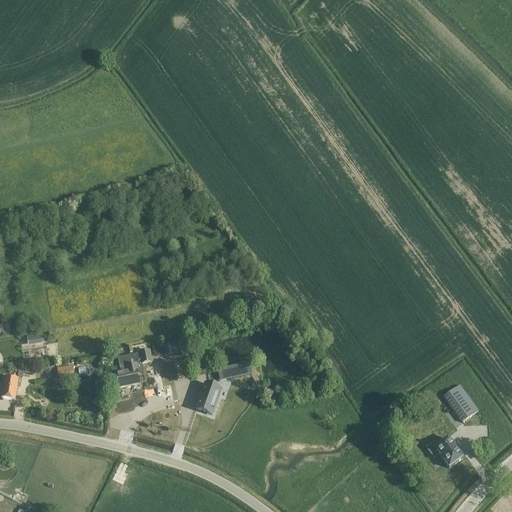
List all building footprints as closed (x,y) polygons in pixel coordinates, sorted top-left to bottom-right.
[(165,344),(167,355),(179,352),(177,341),(165,344)] [(152,348),(155,358),(163,356),(161,346),(152,348)] [(139,354),(142,365),(152,363),(149,352),(139,354)] [(144,374),(142,365),(139,354),(117,359),(120,374),(115,375),(118,390),(140,385),(138,375),(144,374)] [(249,365),(225,370),(228,380),(251,374),(249,365)] [(73,379),(72,366),(55,368),(57,381),(73,379)] [(5,377),(2,399),(15,401),(18,379),(5,377)] [(205,384),(196,409),(212,415),(221,390),(205,384)] [(459,385),(442,397),(462,424),(479,411),(459,385)] [(425,450),(417,457),(421,463),(426,458),(441,477),(454,467),(439,448),(430,456),(425,450)]
